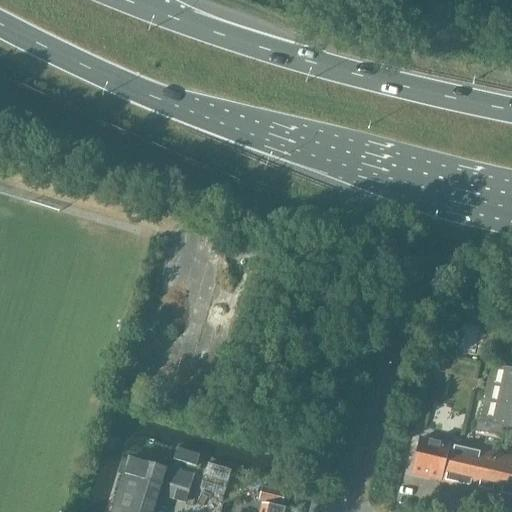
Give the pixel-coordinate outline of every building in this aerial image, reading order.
[(511,371),(490,366),(475,435),(508,443),(511,423),(511,371)] [(447,446),(420,440),(411,477),(438,483),(438,485),(511,501),(511,458),(448,444),(447,446)] [(127,459),(116,494),(118,494),(113,511),(145,511),(159,469),(127,459)] [(161,497),(185,505),(194,475),(170,468),(161,497)] [(284,494),(265,489),(262,502),(281,507),(284,494)]
